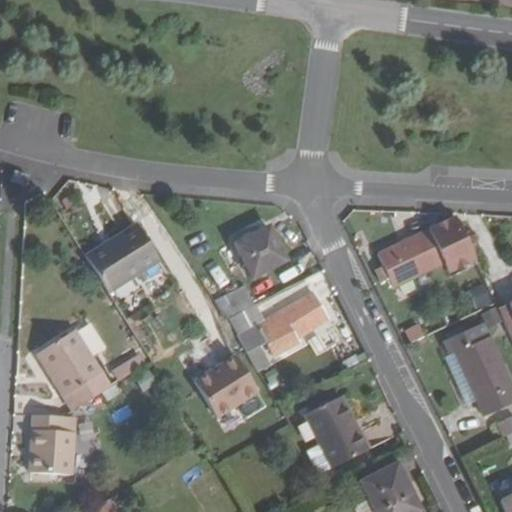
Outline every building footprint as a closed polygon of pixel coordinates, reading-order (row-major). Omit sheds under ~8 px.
[(17,171),(12,179),(25,187),(30,178),(17,171)] [(474,260),(455,218),(377,253),(382,264),(372,269),(379,283),(390,279),(393,286),(443,263),(447,273),(474,260)] [(137,225),(86,258),(108,293),(160,260),(137,225)] [(236,243),(252,277),(287,260),(270,228),(236,243)] [(477,309),(491,304),(484,283),(469,289),(477,309)] [(225,320),(231,316),(254,305),(245,287),(216,302),(225,320)] [(254,305),(231,316),(259,370),(270,365),(261,345),(267,341),(274,355),(300,342),(298,338),(328,318),(313,293),(264,321),(255,304),(254,305)] [(511,302),(497,309),(511,342),(511,302)] [(449,355),(455,352),(478,401),(485,416),(511,402),(511,386),(483,323),(443,341),(449,355)] [(73,411),(109,388),(74,332),(38,355),(73,411)] [(478,401),(455,352),(449,355),(444,357),(467,406),(478,401)] [(238,355),(194,378),(223,432),(267,408),(238,355)] [(121,380),(145,366),(139,356),(114,370),(121,380)] [(306,415),(332,467),(367,450),(340,397),(306,415)] [(511,415),(496,423),(502,437),(511,432),(511,415)] [(75,418),(62,418),(33,416),(31,473),(72,475),(75,418)] [(361,481),(370,499),(376,511),(417,511),(420,511),(397,464),(361,481)] [(504,511),(511,511),(511,496),(500,502),(504,511)] [(118,511),(110,499),(93,510),(94,511),(118,511)] [(376,511),(370,499),(354,506),(356,511),(376,511)]
